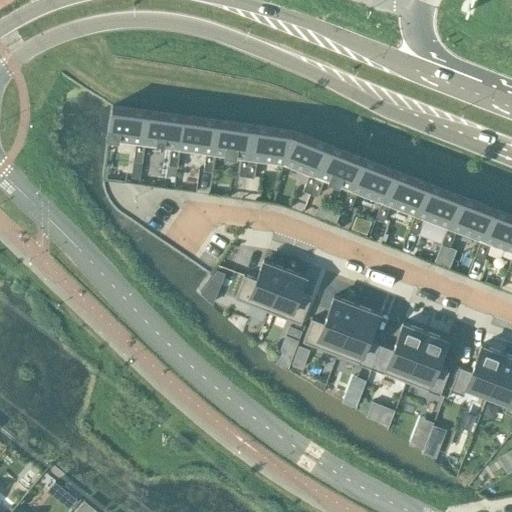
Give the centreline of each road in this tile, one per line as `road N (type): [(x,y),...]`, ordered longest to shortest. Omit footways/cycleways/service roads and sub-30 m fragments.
road 1 (tertiary): [(0,72),(75,28),(166,20),(219,30),(511,160)]
road 2 (residential): [(511,313),(273,221),(196,212),(183,234)]
road 3 (tertiary): [(436,77),(228,0)]
